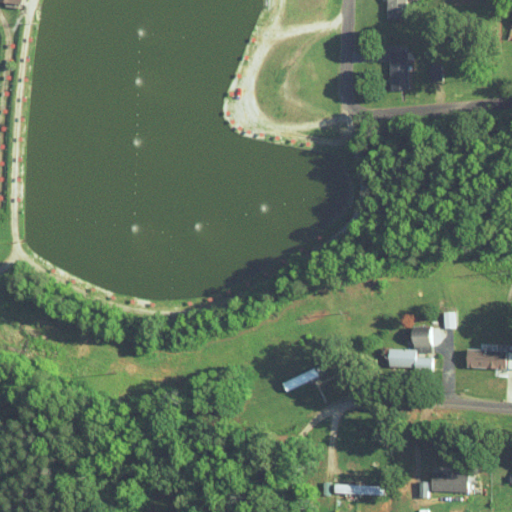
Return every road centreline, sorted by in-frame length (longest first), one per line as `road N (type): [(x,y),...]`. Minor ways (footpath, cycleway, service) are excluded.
road 1 (residential): [(335,408),(378,399),(511,408)]
road 2 (residential): [(511,101),(359,119)]
